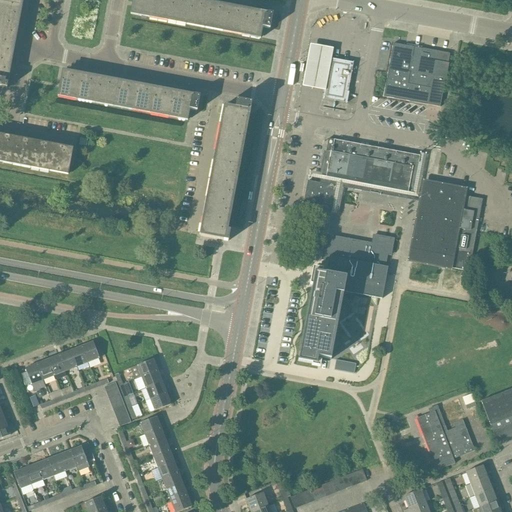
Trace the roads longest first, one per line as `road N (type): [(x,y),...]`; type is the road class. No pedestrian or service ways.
road 1 (residential): [(243,305),(0,260)]
road 2 (residential): [(0,275),(240,319)]
road 3 (residential): [(243,305),(279,112)]
road 4 (residential): [(221,511),(214,456),(240,319)]
road 5 (residential): [(496,225),(500,202),(492,185),(448,148),(358,128)]
road 6 (residential): [(129,511),(92,424),(0,453)]
road 7 (residential): [(189,226),(214,84)]
road 8 (residential): [(511,31),(382,6)]
road 9 (residential): [(358,128),(382,6)]
